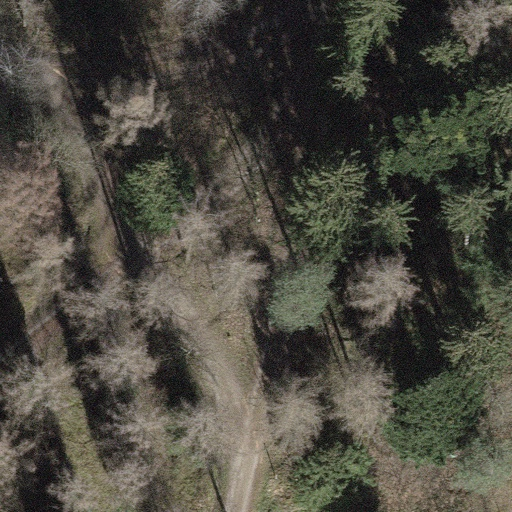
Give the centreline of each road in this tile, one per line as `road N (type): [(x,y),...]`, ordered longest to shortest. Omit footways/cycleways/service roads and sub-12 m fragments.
road 1 (track): [(237,511),(340,0)]
road 2 (track): [(336,0),(280,133),(0,364)]
road 3 (track): [(0,61),(43,76),(204,59),(317,0)]
road 4 (track): [(140,253),(255,438)]
road 5 (track): [(140,253),(43,76)]
